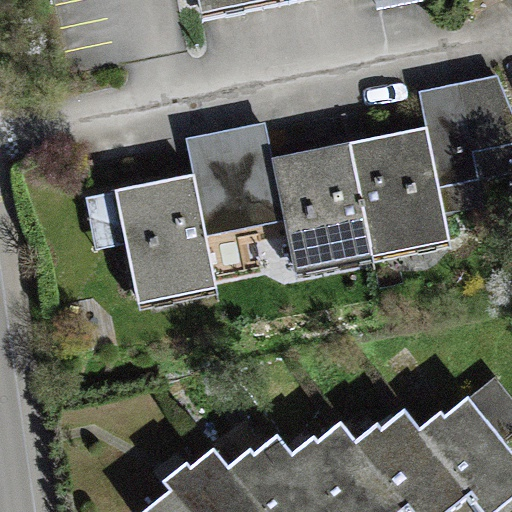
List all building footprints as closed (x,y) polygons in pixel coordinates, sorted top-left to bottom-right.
[(197,0),(202,21),(306,0),(197,0)] [(446,244),(423,128),(321,148),(344,264),(446,244)] [(344,264),(321,148),(219,168),(242,284),(344,264)] [(242,284),(219,168),(117,188),(140,304),(242,284)] [(249,469),(195,511),(511,511),(511,414),(462,454),(437,422),(399,453),(382,432),(326,476),(306,451),(262,485),(249,469)]
